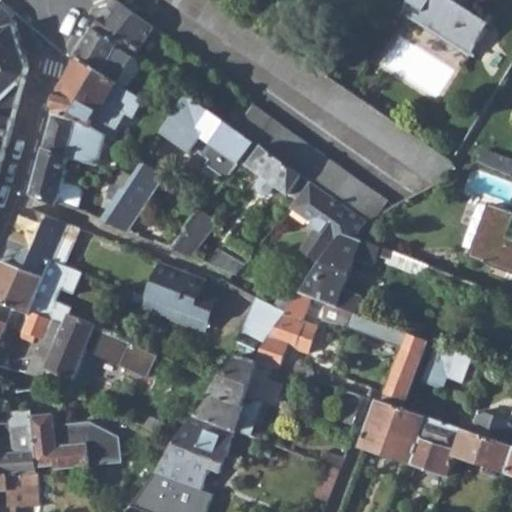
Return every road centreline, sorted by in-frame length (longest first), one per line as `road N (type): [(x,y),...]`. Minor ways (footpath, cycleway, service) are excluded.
road 1 (unknown): [(159,0),(407,184)]
road 2 (residential): [(334,511),(375,396),(409,406),(440,332)]
road 3 (residential): [(14,195),(222,273)]
road 4 (residential): [(52,0),(53,64),(14,195)]
